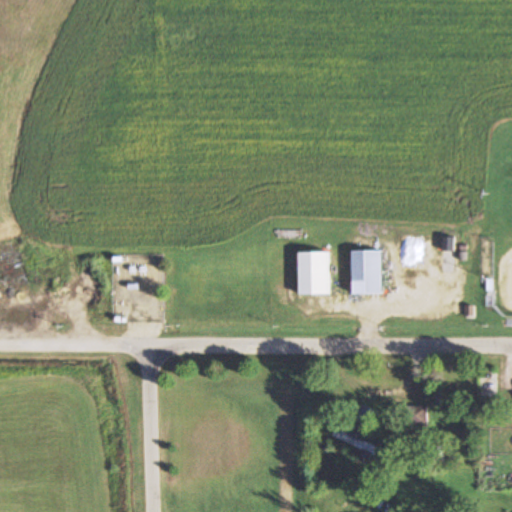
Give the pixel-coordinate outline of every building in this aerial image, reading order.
[(451,250),(452,238),(445,238),(444,250),(451,250)] [(330,294),(330,251),(300,251),(300,294),(330,294)] [(354,294),(383,294),(383,251),(354,251),(354,294)] [(428,428),(428,406),(404,406),(404,428),(428,428)] [(333,435),(374,455),(378,447),(366,441),(371,432),(355,424),(350,433),(337,427),(333,435)]
